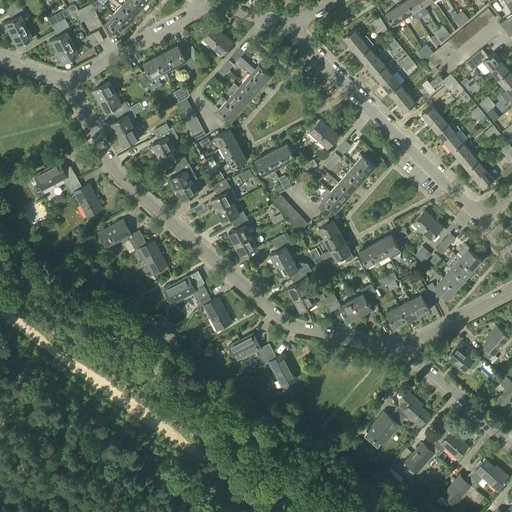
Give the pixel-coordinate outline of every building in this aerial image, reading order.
[(8,14),(20,7),(16,0),(15,0),(4,6),(8,14)] [(133,0),(125,0),(121,5),(133,16),(141,7),(133,0)] [(423,6),(419,0),(407,0),(406,1),(413,13),(420,8),(423,12),(426,10),(423,6)] [(413,13),(406,1),(396,8),(403,19),(413,13)] [(91,3),(85,6),(91,17),(96,14),(93,7),(91,3)] [(74,4),(67,8),(71,14),(74,12),(77,10),(74,4)] [(133,16),(121,5),(113,14),(126,25),(133,16)] [(56,6),(49,9),(51,14),(58,10),(56,6)] [(85,6),(80,9),(86,20),(91,17),(85,6)] [(20,7),(8,14),(10,19),(4,23),(10,34),(25,26),(19,15),(24,13),(20,7)] [(71,14),(67,8),(60,12),(63,18),(71,14)] [(403,19),(396,8),(385,14),(392,26),(403,19)] [(482,12),(490,21),(495,17),(487,8),(482,12)] [(80,9),(77,10),(74,12),(80,23),(86,20),(80,9)] [(464,23),(457,14),(453,9),(448,12),(460,27),(464,23)] [(457,14),(464,23),(469,19),(461,10),(457,14)] [(482,12),(478,16),(485,25),(490,21),(482,12)] [(126,25),(113,14),(105,24),(102,25),(108,38),(117,33),(118,34),(126,25)] [(485,25),(478,16),(473,20),(481,29),(485,25)] [(373,28),(383,22),(380,17),(370,23),(373,28)] [(56,51),(72,43),(66,32),(69,30),(64,19),(51,25),(57,36),(50,40),(56,51)] [(481,29),(473,20),(469,23),(476,33),(481,29)] [(386,27),(383,22),(373,28),(376,33),(386,27)] [(476,33),(469,23),(464,27),(472,37),(476,33)] [(443,25),(438,29),(446,38),(450,34),(443,25)] [(31,37),(25,26),(10,34),(16,45),(31,37)] [(212,47),(224,34),(215,26),(203,39),(212,47)] [(464,27),(459,31),(467,40),(472,37),(464,27)] [(351,47),(361,38),(353,29),(343,38),(351,47)] [(446,38),(438,29),(434,33),(441,42),(446,38)] [(98,30),(93,33),(98,43),(103,40),(98,30)] [(467,40),(459,31),(455,35),(462,44),(467,40)] [(98,43),(93,33),(87,36),(92,46),(98,43)] [(233,42),(224,34),(212,47),(221,55),(233,42)] [(455,35),(450,39),(458,48),(462,44),(455,35)] [(387,48),(396,40),(392,36),(383,43),(387,48)] [(369,47),(361,38),(351,47),(358,56),(369,47)] [(458,48),(450,39),(446,43),(453,52),(458,48)] [(396,40),(387,48),(391,53),(400,45),(396,40)] [(77,54),(72,43),(56,51),(61,62),(77,54)] [(453,52),(446,43),(441,46),(448,56),(453,52)] [(433,53),(431,51),(426,44),(421,48),(428,57),(432,54),(433,53)] [(178,45),(166,51),(174,67),(186,61),(190,70),(197,66),(195,62),(188,49),(181,52),(178,45)] [(195,62),(199,60),(192,46),(188,49),(195,62)] [(448,56),(441,46),(436,50),(444,59),(448,56)] [(245,52),(239,47),(231,56),(250,73),(263,85),(271,75),(258,64),(254,68),(241,56),(245,52)] [(369,47),(358,56),(366,66),(377,57),(369,47)] [(428,57),(421,48),(417,52),(424,60),(427,58),(428,57)] [(433,53),(432,54),(439,63),(444,59),(436,50),(433,53)] [(174,67),(166,51),(155,57),(163,73),(174,67)] [(490,70),(501,61),(493,52),(483,61),(490,70)] [(402,66),(411,59),(408,54),(399,62),(402,66)] [(428,57),(427,58),(429,61),(435,67),(439,63),(432,54),(428,57)] [(163,73),(155,57),(144,63),(147,70),(141,73),(149,86),(151,90),(162,84),(158,76),(163,73)] [(384,66),(377,57),(366,66),(374,75),(384,66)] [(224,65),(229,70),(234,64),(229,59),(224,65)] [(411,59),(402,66),(406,71),(415,64),(411,59)] [(199,60),(195,62),(197,66),(204,72),(208,67),(199,60)] [(435,67),(429,61),(425,65),(432,73),(437,70),(435,67)] [(501,61),(490,70),(498,79),(508,71),(501,61)] [(229,70),(224,65),(218,71),(223,76),(229,70)] [(384,66),(374,75),(381,84),(392,75),(384,66)] [(511,83),(511,74),(508,71),(498,79),(506,89),(511,83)] [(149,86),(141,73),(136,76),(143,89),(149,86)] [(263,85),(250,73),(242,82),(255,94),(263,85)] [(450,73),(443,80),(441,81),(445,86),(454,78),(450,73)] [(400,84),(392,75),(381,84),(389,93),(400,84)] [(443,80),(438,75),(429,82),(433,88),(441,81),(443,80)] [(213,77),(207,83),(213,88),(218,82),(213,77)] [(467,89),(476,81),(473,77),(464,84),(467,89)] [(454,78),(445,86),(449,91),(458,83),(454,78)] [(99,101),(115,93),(109,81),(93,90),(99,101)] [(480,86),(476,81),(467,89),(471,94),(480,86)] [(255,94),(242,82),(238,87),(234,83),(230,87),(234,91),(247,103),(255,94)] [(400,84),(389,93),(397,102),(407,93),(400,84)] [(188,97),(188,96),(190,95),(185,86),(182,88),(183,91),(185,94),(187,98),(188,97)] [(176,103),(187,98),(183,91),(173,96),(176,103)] [(247,103),(234,91),(226,100),(239,112),(247,103)] [(470,97),(466,92),(457,99),(461,104),(470,97)] [(121,104),(115,93),(99,101),(105,113),(113,109),(115,114),(128,107),(126,102),(121,104)] [(407,93),(397,102),(405,112),(415,103),(407,93)] [(483,108),(492,100),(488,96),(479,103),(483,108)] [(190,103),(187,98),(176,103),(179,109),(190,103)] [(239,112),(226,100),(218,110),(214,114),(223,122),(227,117),(231,121),(239,112)] [(495,105),(492,100),(483,108),(486,112),(495,105)] [(193,109),(190,103),(179,109),(182,114),(193,109)] [(430,123),(440,114),(433,105),(422,113),(430,123)] [(473,118),(481,111),(478,106),(469,114),(473,118)] [(115,114),(118,119),(111,123),(117,134),(133,126),(128,115),(131,113),(128,107),(115,114)] [(193,109),(182,114),(185,120),(195,114),(193,109)] [(481,111),(473,118),(477,123),(485,115),(481,111)] [(195,114),(185,120),(187,125),(198,119),(195,114)] [(440,114),(430,123),(437,132),(448,123),(440,114)] [(493,121),(497,127),(504,123),(499,117),(493,121)] [(201,125),(198,119),(187,125),(190,130),(201,125)] [(319,140),(330,127),(321,119),(310,132),(319,140)] [(511,122),(511,123),(511,124),(502,131),(506,136),(511,131),(511,122)] [(157,136),(169,129),(166,123),(154,130),(157,136)] [(448,123),(437,132),(445,141),(455,132),(448,123)] [(204,130),(201,125),(190,130),(193,136),(204,130)] [(133,126),(117,134),(123,146),(140,137),(133,126)] [(488,138),(497,130),(493,126),(484,133),(488,138)] [(157,136),(159,140),(152,144),(158,156),(175,147),(171,141),(179,137),(173,127),(169,129),(157,136)] [(330,127),(319,140),(328,148),(339,135),(330,127)] [(221,148),(236,140),(230,129),(215,137),(221,148)] [(204,130),(193,136),(195,139),(206,134),(204,130)] [(497,130),(488,138),(491,142),(500,135),(497,130)] [(455,132),(445,141),(452,150),(463,142),(455,132)] [(199,141),(201,147),(211,142),(208,137),(199,141)] [(292,142),(295,149),(301,146),(298,139),(292,142)] [(241,150),(236,140),(221,148),(226,158),(241,150)] [(345,141),(338,150),(343,154),(350,145),(345,141)] [(463,142),(452,150),(460,160),(471,151),(463,142)] [(287,143),(276,149),(284,163),(295,157),(292,151),(288,144),(287,143)] [(507,152),(511,148),(508,144),(500,151),(504,155),(507,152)] [(175,147),(158,156),(164,167),(171,163),(174,169),(187,162),(184,156),(180,158),(175,147)] [(276,149),(266,155),(273,169),(284,163),(276,149)] [(241,150),(226,158),(232,169),(247,161),(241,150)] [(471,151),(460,160),(467,169),(478,160),(471,151)] [(335,152),(329,158),(335,163),(340,157),(335,152)] [(273,169),(266,155),(255,160),(262,175),(268,172),(270,177),(276,173),(273,169)] [(209,167),(216,163),(212,156),(205,159),(209,167)] [(354,165),(367,176),(375,167),(362,156),(354,165)] [(335,163),(329,158),(324,165),(329,169),(335,163)] [(317,165),(314,159),(303,164),(306,171),(317,165)] [(478,160),(467,169),(475,178),(486,169),(478,160)] [(66,186),(78,180),(71,166),(63,170),(59,162),(34,175),(42,190),(63,179),(66,186)] [(174,169),(177,173),(177,174),(170,178),(176,189),(192,180),(187,169),(190,168),(187,162),(174,169)] [(219,170),(216,163),(209,167),(213,174),(219,170)] [(367,176),(354,165),(346,174),(359,185),(367,176)] [(249,169),(242,173),(246,180),(253,176),(249,169)] [(493,179),(486,169),(475,178),(483,188),(493,179)] [(319,170),(314,176),(319,181),(325,175),(319,170)] [(307,178),(303,171),(292,178),(296,184),(307,178)] [(346,174),(338,183),(351,194),(359,185),(346,174)] [(216,191),(229,184),(225,177),(213,184),(216,191)] [(82,187),(78,180),(66,186),(70,194),(74,192),(87,216),(102,208),(89,184),(82,187)] [(198,192),(192,180),(176,189),(182,200),(198,192)] [(281,184),(285,190),(292,186),(288,180),(281,184)] [(338,183),(330,192),(343,203),(351,194),(338,183)] [(216,191),(218,194),(219,195),(211,199),(217,211),(233,202),(227,191),(231,189),(229,184),(216,191)] [(285,190),(281,184),(274,188),(277,194),(279,193),(285,190)] [(343,203),(330,192),(327,188),(319,198),(323,201),(319,206),(328,213),(330,211),(332,212),(333,211),(335,212),(343,203)] [(279,193),(277,194),(271,200),(275,205),(283,197),(279,193)] [(287,202),(283,197),(275,205),(279,209),(287,202)] [(233,202),(217,211),(224,222),(231,219),(234,224),(246,217),(243,211),(239,213),(233,202)] [(287,202),(279,209),(283,214),(292,206),(287,202)] [(292,206),(283,214),(288,218),(296,210),(292,206)] [(296,210),(288,218),(292,222),(300,215),(296,210)] [(420,233),(433,218),(424,210),(413,223),(419,228),(417,231),(420,233)] [(300,215),(292,222),(296,227),(304,219),(300,215)] [(27,228),(22,217),(12,222),(18,233),(27,228)] [(246,217),(234,224),(237,229),(230,233),(236,244),(251,236),(245,225),(249,223),(246,217)] [(325,239),(340,231),(334,220),(330,222),(328,217),(325,218),(316,222),(325,239)] [(442,226),(433,218),(420,233),(420,234),(423,231),(432,238),(437,233),(440,236),(445,230),(442,226)] [(309,223),(304,219),(296,227),(300,231),(309,223)] [(137,242),(144,239),(139,230),(131,234),(124,220),(98,233),(106,247),(128,236),(130,240),(135,238),(137,242)] [(404,228),(401,230),(400,227),(397,229),(402,239),(408,236),(404,228)] [(340,231),(325,239),(330,249),(345,242),(340,231)] [(274,245),(287,238),(284,233),(271,240),(274,245)] [(450,233),(442,243),(447,248),(456,238),(450,233)] [(391,234),(381,240),(388,255),(390,258),(400,252),(391,234)] [(257,247),(251,236),(236,244),(242,256),(257,247)] [(147,244),(144,239),(137,242),(135,238),(130,240),(135,250),(139,249),(152,274),(167,265),(154,241),(147,244)] [(274,245),(276,250),(277,251),(270,255),(276,266),(292,257),(287,247),(291,245),(287,238),(274,245)] [(381,240),(370,245),(377,260),(388,255),(381,240)] [(345,242),(330,249),(324,252),(327,257),(333,254),(336,260),(343,256),(346,261),(353,258),(350,252),(351,252),(345,242)] [(447,248),(442,243),(436,249),(442,254),(447,248)] [(459,250),(463,253),(459,258),(473,270),(481,260),(468,249),(469,247),(464,243),(459,250)] [(377,260),(370,245),(359,251),(366,266),(377,260)] [(419,259),(427,250),(422,246),(414,255),(419,259)] [(313,258),(320,255),(316,247),(309,251),(313,258)] [(427,250),(419,259),(423,263),(431,254),(427,250)] [(441,259),(436,254),(436,253),(429,260),(435,266),(441,259)] [(323,262),(320,255),(313,258),(317,265),(323,262)] [(292,257),(276,266),(282,277),(289,273),(292,279),(311,269),(308,263),(299,262),(296,264),(292,257)] [(473,270),(459,258),(451,268),(465,280),(473,270)] [(419,266),(416,260),(409,264),(412,270),(419,266)] [(451,268),(443,277),(456,289),(465,280),(451,268)] [(311,269),(292,279),(295,284),(288,288),(294,299),(310,291),(304,280),(308,278),(305,272),(311,269)] [(89,276),(96,281),(100,275),(94,271),(89,276)] [(394,272),(386,276),(390,282),(397,278),(394,272)] [(203,300),(209,296),(202,283),(194,287),(188,276),(163,289),(171,304),(192,293),(195,298),(200,296),(203,300)] [(390,282),(386,276),(379,279),(383,286),(386,284),(390,282)] [(456,289),(443,277),(435,286),(433,282),(427,285),(434,298),(442,294),(448,299),(456,289)] [(397,278),(390,282),(386,284),(390,291),(398,286),(396,283),(398,281),(397,278)] [(366,286),(373,299),(379,296),(372,283),(366,286)] [(373,299),(366,286),(360,289),(362,293),(351,299),(360,315),(371,309),(367,302),(373,299)] [(409,300),(418,316),(429,310),(425,303),(431,300),(424,287),(418,290),(420,294),(409,300)] [(310,291),(294,299),(300,311),(316,303),(318,307),(325,304),(330,312),(335,309),(328,296),(326,297),(323,292),(314,297),(310,291)] [(360,315),(351,299),(340,305),(334,293),(328,296),(335,309),(341,306),(348,321),(360,315)] [(212,301),(209,296),(203,300),(200,296),(195,298),(201,308),(203,306),(216,331),(232,322),(219,297),(212,301)] [(418,316),(409,300),(398,306),(407,322),(418,316)] [(407,322),(398,306),(387,312),(396,328),(407,322)] [(485,347),(480,352),(488,360),(509,336),(496,325),(486,337),(488,338),(482,345),(485,347)] [(268,356),(274,353),(269,343),(260,348),(253,333),(228,346),(236,361),(258,350),(261,355),(266,352),(268,356)] [(456,346),(468,356),(473,350),(461,339),(456,346)] [(468,356),(456,346),(448,355),(455,361),(454,363),(457,366),(458,364),(465,370),(469,366),(473,368),(481,359),(477,356),(472,361),(468,356)] [(266,352),(261,355),(266,364),(269,363),(282,387),(297,379),(283,354),(277,358),(274,353),(268,356),(266,352)] [(511,369),(510,368),(506,371),(508,373),(506,375),(505,375),(499,382),(506,389),(497,399),(508,408),(511,403),(511,369)] [(403,401),(394,411),(404,419),(408,414),(421,425),(430,414),(421,407),(423,404),(407,390),(405,392),(403,390),(400,390),(397,394),(397,396),(400,398),(400,399),(403,401)] [(281,413),(276,409),(272,415),(277,419),(279,417),(281,413)] [(404,419),(394,411),(390,416),(384,411),(367,431),(374,437),(373,438),(375,439),(376,438),(382,444),(399,424),(404,419)] [(441,424),(437,429),(445,436),(449,431),(441,424)] [(432,443),(441,452),(446,447),(457,458),(468,446),(451,431),(441,443),(436,439),(432,443)] [(347,439),(340,447),(345,451),(351,443),(347,439)] [(441,452),(432,443),(428,448),(422,443),(405,462),(417,473),(434,453),(438,456),(441,452)] [(467,476),(478,486),(479,484),(478,483),(483,478),(496,489),(508,475),(497,465),(495,467),(486,459),(482,463),(480,461),(467,476)] [(386,470),(380,466),(376,470),(382,475),(386,470)] [(393,480),(398,474),(391,468),(387,475),(393,480)] [(478,486),(467,476),(464,479),(459,475),(442,495),(453,505),(471,485),(475,489),(478,486)] [(481,508),(484,511),(485,511),(492,506),(488,502),(481,508)]
